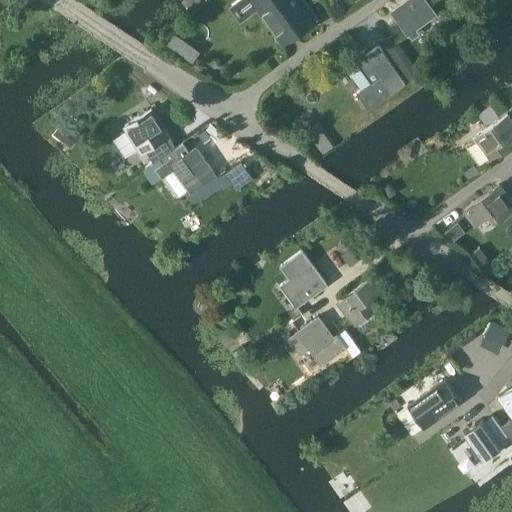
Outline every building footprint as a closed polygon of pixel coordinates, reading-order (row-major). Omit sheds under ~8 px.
[(252,0),(282,42),(316,17),(303,0),(252,0)] [(412,36),(416,33),(413,29),(434,13),(424,0),(407,0),(398,7),(406,19),(402,22),(412,36)] [(363,50),(350,59),(353,64),(358,61),(372,81),(357,92),(368,108),(392,91),(405,82),(379,45),(366,54),(363,50)] [(125,73),(140,89),(139,90),(145,100),(156,92),(150,83),(132,66),(125,73)] [(159,157),(174,146),(151,109),(126,125),(141,149),(136,152),(139,157),(153,148),(159,157)] [(496,121),(475,137),(490,158),(511,141),(511,117),(508,112),(495,120),(496,121)] [(58,138),(65,129),(53,119),(46,129),(58,138)] [(163,176),(170,171),(174,168),(191,192),(216,174),(198,149),(192,154),(190,150),(181,155),(178,152),(174,146),(159,157),(163,162),(157,167),(163,176)] [(251,177),(241,162),(226,172),(236,187),(251,177)] [(493,220),(511,205),(511,202),(498,183),(477,199),(478,199),(465,209),(476,223),(489,214),(493,220)] [(350,243),(340,249),(350,265),(360,258),(350,243)] [(279,265),(289,279),(281,284),(296,305),(327,283),(312,262),(311,263),(302,249),(279,265)] [(355,321),(376,307),(370,298),(387,286),(376,271),(359,283),(361,285),(340,300),(355,321)] [(303,327),(296,331),(312,353),(312,352),(320,363),(346,345),(337,332),(332,336),(328,330),(318,316),(309,322),(309,323),(303,327)] [(485,332),(504,341),(509,329),(491,320),(485,332)] [(444,379),(409,404),(424,425),(439,415),(459,401),(446,382),(444,379)] [(511,385),(498,395),(509,412),(511,416),(501,423),(511,438),(511,437),(511,385)] [(483,458),(495,449),(500,445),(482,420),(464,433),(483,458)]
